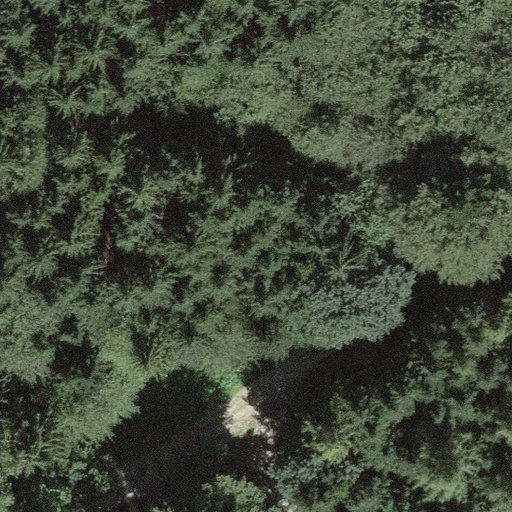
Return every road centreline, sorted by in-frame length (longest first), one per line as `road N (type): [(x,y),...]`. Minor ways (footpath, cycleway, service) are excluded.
road 1 (track): [(287,511),(263,458),(263,413),(281,377),(511,227)]
road 2 (track): [(90,511),(169,446),(281,377)]
